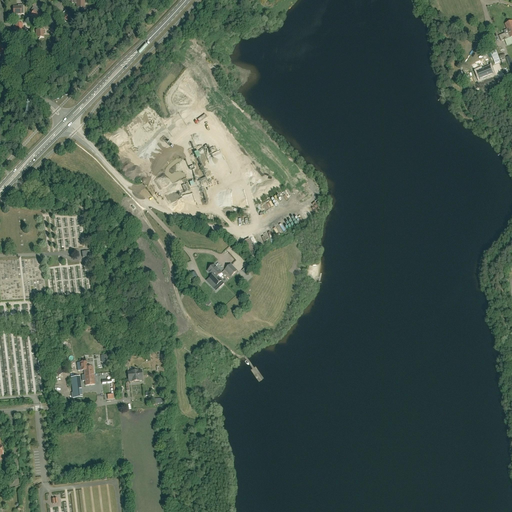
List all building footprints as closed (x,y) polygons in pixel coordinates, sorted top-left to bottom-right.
[(84,8),(84,1),(72,1),(72,4),(76,4),(77,4),(77,8),(80,8),(82,10),(83,8),(84,8)] [(18,6),(17,7),(13,7),(13,11),(12,12),(12,13),(13,14),(21,14),(21,5),(18,5),(18,6)] [(37,10),(35,9),(30,17),(37,20),(39,19),(39,17),(40,14),(37,12),(37,11),(37,10)] [(67,22),(72,17),(65,11),(63,13),(64,14),(64,15),(61,17),(63,20),(64,22),(66,22),(67,22)] [(505,25),(508,33),(505,34),(499,36),(501,42),(511,37),(511,31),(508,23),(505,25)] [(22,32),(23,32),(22,24),(13,26),(13,28),(14,28),(15,29),(16,33),(19,32),(21,33),(22,32)] [(40,38),(44,38),(43,34),(44,33),(45,33),(45,30),(36,31),(36,38),(37,38),(38,40),(39,40),(40,38)] [(502,65),(496,51),(490,54),(496,67),(502,65)] [(16,67),(24,68),(24,67),(25,66),(24,64),(24,60),(20,60),(20,59),(20,58),(17,58),(16,67)] [(488,66),(475,71),(478,78),(491,73),(488,66)] [(255,250),(250,240),(244,243),(249,254),(255,250)] [(212,276),(210,278),(216,286),(222,281),(218,277),(222,273),(214,265),(208,271),(212,276)] [(231,276),(237,271),(231,265),(225,270),(231,276)] [(125,325),(136,323),(134,315),(123,318),(125,325)] [(97,374),(94,374),(93,366),(87,367),(87,362),(80,363),(80,371),(84,371),(85,385),(95,384),(94,377),(97,377),(97,374)] [(128,379),(131,379),(132,382),(140,381),(139,378),(142,377),(141,371),(138,371),(130,372),(128,373),(128,379)] [(73,399),(82,398),(80,377),(71,378),(73,399)]
